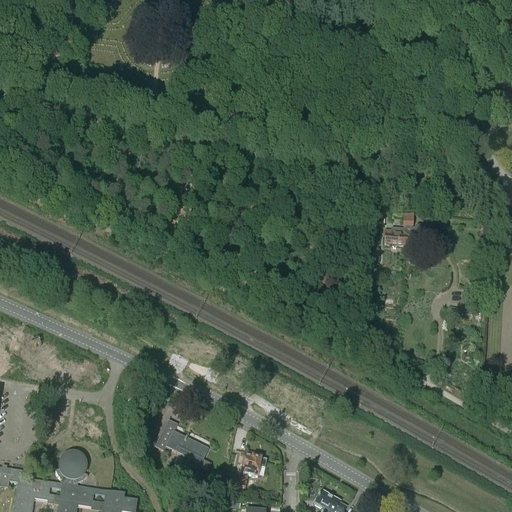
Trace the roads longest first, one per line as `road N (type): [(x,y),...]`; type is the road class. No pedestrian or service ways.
road 1 (unclassified): [(469,118),(353,145),(273,145),(0,77)]
road 2 (track): [(0,168),(362,351)]
road 3 (unclassified): [(299,446),(0,303)]
road 4 (unclassified): [(511,433),(362,351)]
